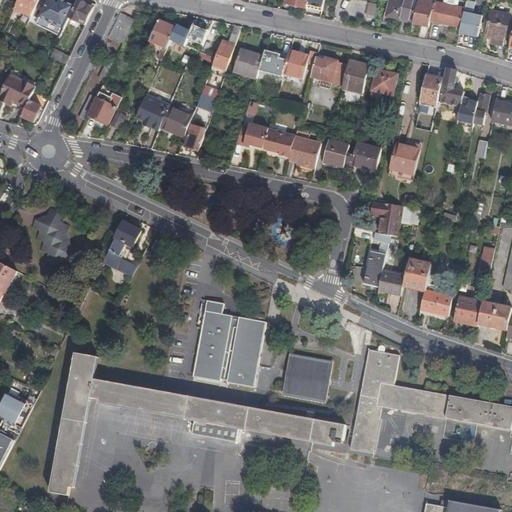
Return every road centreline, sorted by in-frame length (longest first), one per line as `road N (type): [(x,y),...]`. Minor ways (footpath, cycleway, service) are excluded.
road 1 (residential): [(325,292),(347,213),(335,199),(62,149)]
road 2 (residential): [(511,76),(177,0)]
road 3 (residential): [(58,162),(325,292)]
road 4 (residential): [(325,292),(511,370)]
road 5 (residential): [(50,137),(111,0)]
